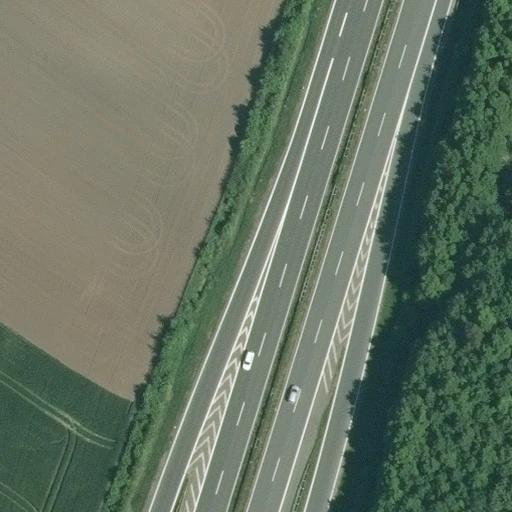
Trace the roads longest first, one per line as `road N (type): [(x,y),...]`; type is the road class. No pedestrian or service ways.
road 1 (motorway): [(263,511),(392,93)]
road 2 (motorway): [(315,511),(349,383),(392,93)]
road 3 (motorway): [(322,150),(161,511)]
road 4 (motorway): [(322,150),(211,511)]
road 5 (motorway): [(368,0),(322,150)]
